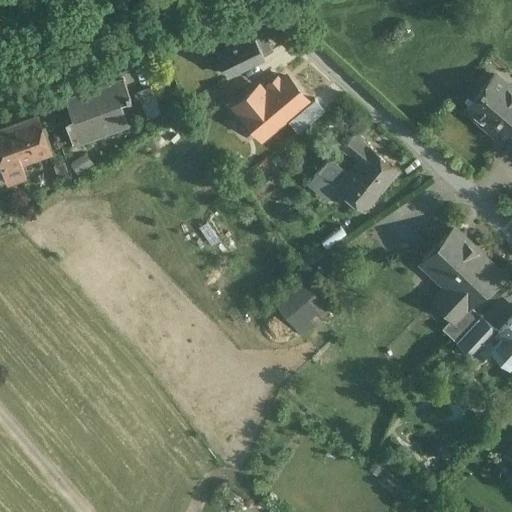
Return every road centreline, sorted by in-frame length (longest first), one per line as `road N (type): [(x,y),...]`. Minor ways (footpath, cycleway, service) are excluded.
road 1 (residential): [(263,0),(511,233)]
road 2 (residential): [(0,94),(259,0)]
road 3 (track): [(86,511),(0,415)]
